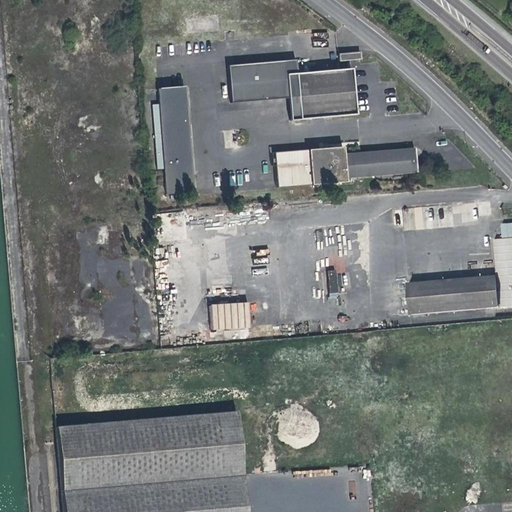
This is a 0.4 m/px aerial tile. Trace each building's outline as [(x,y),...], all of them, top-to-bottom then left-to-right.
[(341,53),(341,62),(361,61),(360,53),(341,53)] [(352,84),(351,67),(295,72),(293,59),(225,67),(230,105),(287,98),(296,96),(298,119),(355,115),(352,84)] [(192,191),(189,159),(183,88),(158,91),(164,162),(167,193),(192,191)] [(298,119),(296,96),(287,98),(288,120),(298,119)] [(416,172),(414,149),(344,156),(343,146),(275,152),(278,189),(311,186),(347,183),(346,179),(416,172)] [(407,280),(409,317),(511,307),(511,224),(501,224),(503,241),(495,242),(497,274),(407,280)] [(328,295),(369,292),(363,229),(322,233),(328,295)] [(211,331),(248,328),(247,303),(210,307),(211,331)] [(511,369),(368,382),(378,504),(511,489),(511,369)] [(244,511),(236,412),(163,418),(171,511),(244,511)] [(63,511),(171,511),(163,418),(56,427),(63,511)]
